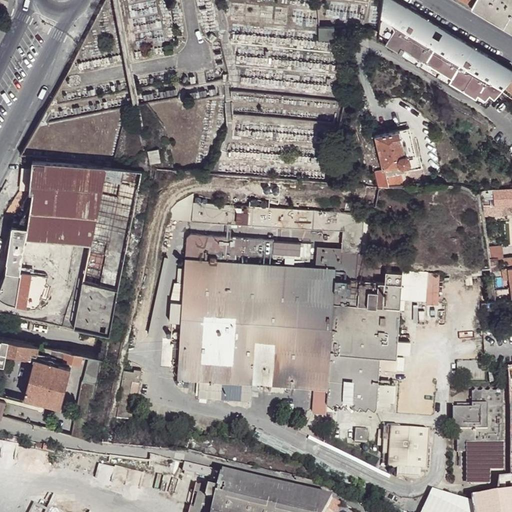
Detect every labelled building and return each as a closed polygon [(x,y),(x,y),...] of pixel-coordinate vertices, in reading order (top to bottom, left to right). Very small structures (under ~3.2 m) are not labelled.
[(394,0),(383,0),(380,26),(392,33),(385,45),(482,101),(489,105),(505,86),(511,77),(511,69),(507,67),(496,60),(460,39),(394,0)] [(474,0),(472,5),(477,8),(481,0),(474,0)] [(511,0),(481,0),(477,8),(504,24),(511,28),(511,0)] [(392,33),(380,26),(378,41),(385,45),(392,33)] [(320,41),(335,41),(334,35),(334,27),(319,28),(320,41)] [(404,165),(405,171),(422,167),(419,154),(416,154),(409,127),(400,130),(403,140),(402,141),(406,155),(409,156),(410,161),(408,164),(404,165)] [(387,175),(401,172),(405,171),(404,165),(408,164),(410,161),(409,156),(406,155),(402,141),(403,140),(400,130),(375,136),(383,169),(385,168),(387,175)] [(161,160),(159,150),(149,152),(151,162),(161,160)] [(24,156),(20,154),(17,161),(28,167),(31,159),(24,156)] [(126,168),(33,160),(29,192),(32,193),(27,226),(79,233),(91,235),(91,238),(90,238),(88,247),(87,252),(88,252),(82,281),(120,288),(142,177),(135,175),(125,173),(126,168)] [(388,186),(404,185),(401,172),(387,175),(386,176),(387,183),(388,186)] [(511,189),(494,191),(495,205),(503,204),(511,204),(511,189)] [(480,191),(482,205),(495,205),(494,191),(493,190),(480,191)] [(193,203),(194,193),(177,203),(171,210),(170,220),(192,221),(193,203)] [(340,267),(336,267),(335,278),(357,279),(358,265),(364,266),(376,207),(347,200),(347,203),(346,208),(345,210),(346,210),(345,212),(364,214),(361,253),(342,251),(340,267)] [(343,231),(342,251),(361,253),(364,214),(345,212),(193,203),(192,221),(343,231)] [(503,214),(503,204),(495,205),(482,205),(483,214),(503,214)] [(511,204),(503,204),(503,214),(511,213),(511,204)] [(26,231),(27,226),(12,224),(5,272),(2,277),(0,280),(0,297),(1,299),(29,308),(36,307),(40,306),(48,273),(32,272),(32,269),(30,269),(30,266),(20,265),(25,238),(26,231)] [(79,233),(27,226),(26,231),(78,238),(79,233)] [(25,238),(88,247),(90,238),(91,238),(91,235),(79,233),(78,238),(26,231),(25,238)] [(336,267),(322,266),(311,266),(273,263),(235,261),(235,254),(273,256),(274,249),(274,239),(191,233),(187,236),(183,288),(177,288),(176,301),(183,302),(182,304),(178,378),(199,379),(253,383),(314,387),(313,412),(326,412),(327,388),(329,388),(327,402),(334,406),(335,403),(341,407),(344,404),(350,408),(352,404),(358,408),(361,405),(366,408),(369,405),(375,409),(378,405),(381,356),(397,357),(403,273),(387,272),(386,282),(362,280),(364,266),(358,265),(357,279),(335,278),(336,267)] [(45,253),(56,254),(58,243),(47,242),(45,253)] [(312,252),(274,249),(273,256),(273,263),(311,266),(312,252)] [(511,264),(511,256),(507,257),(505,249),(499,250),(499,254),(506,265),(511,264)] [(323,250),(322,266),(336,267),(340,267),(342,251),(323,250)] [(490,270),(498,269),(499,269),(497,260),(489,258),(490,270)] [(493,286),(501,285),(500,279),(499,279),(498,269),(490,270),(491,278),(493,278),(493,286)] [(440,274),(427,274),(426,304),(438,305),(440,274)] [(72,327),(111,334),(120,288),(82,281),(79,295),(78,296),(72,327)] [(181,325),(182,304),(170,303),(168,324),(181,325)] [(0,338),(0,364),(4,366),(7,353),(9,340),(0,338)] [(9,340),(7,353),(35,358),(35,357),(36,358),(38,345),(9,340)] [(66,350),(64,360),(81,364),(83,354),(66,350)] [(99,357),(90,355),(85,380),(84,380),(72,436),(76,437),(86,440),(97,382),(102,359),(102,357),(99,357)] [(35,357),(35,358),(24,397),(61,407),(71,367),(36,358),(35,357)] [(457,380),(485,380),(485,361),(457,361),(457,380)] [(129,375),(130,371),(124,370),(116,415),(131,418),(134,396),(130,396),(133,381),(139,382),(141,370),(134,369),(133,372),(133,375),(129,375)] [(253,383),(199,379),(198,397),(251,400),(253,383)] [(463,442),(458,442),(458,452),(467,452),(467,467),(467,485),(489,484),(489,471),(503,471),(503,392),(501,392),(499,389),(496,392),(494,392),(491,389),(489,392),(486,392),(484,389),(481,392),(478,392),(476,389),(473,392),(472,392),(472,405),(472,409),(466,409),(466,405),(458,405),(458,409),(454,409),(454,429),(457,429),(463,429),(463,442)] [(354,441),(367,442),(368,429),(355,428),(354,441)] [(427,469),(429,431),(384,428),(382,454),(388,454),(387,467),(398,468),(398,475),(420,477),(421,469),(427,469)] [(53,452),(54,447),(40,445),(36,444),(35,449),(53,452)] [(458,452),(453,452),(453,467),(467,467),(467,452),(458,452)] [(106,455),(104,483),(148,486),(150,458),(106,455)] [(212,471),(185,464),(183,471),(211,478),(212,471)] [(212,471),(211,478),(209,488),(219,490),(223,473),(212,471)] [(219,490),(209,488),(206,498),(216,501),(212,511),(325,511),(332,501),(223,473),(219,490)] [(511,476),(510,477),(498,478),(496,493),(496,494),(511,491),(511,476)] [(206,498),(209,488),(196,484),(189,511),(212,511),(216,501),(206,498)] [(423,511),(473,511),(472,502),(433,490),(423,511)] [(473,511),(478,511),(477,501),(511,496),(511,491),(496,494),(496,493),(471,496),(472,502),(473,511)] [(511,511),(511,496),(477,501),(478,511),(511,511)]
